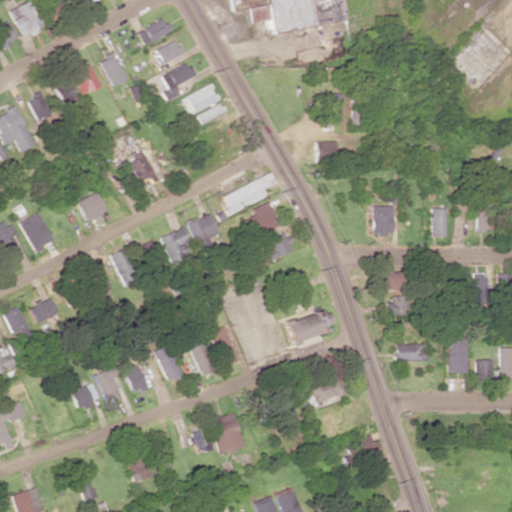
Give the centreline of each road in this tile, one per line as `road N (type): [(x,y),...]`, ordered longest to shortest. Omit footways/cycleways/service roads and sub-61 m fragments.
road 1 (tertiary): [(411,511),(322,253),(179,0)]
road 2 (residential): [(346,334),(0,465)]
road 3 (residential): [(264,146),(0,285)]
road 4 (residential): [(511,255),(322,253)]
road 5 (residential): [(144,0),(0,80)]
road 6 (residential): [(511,401),(373,398)]
